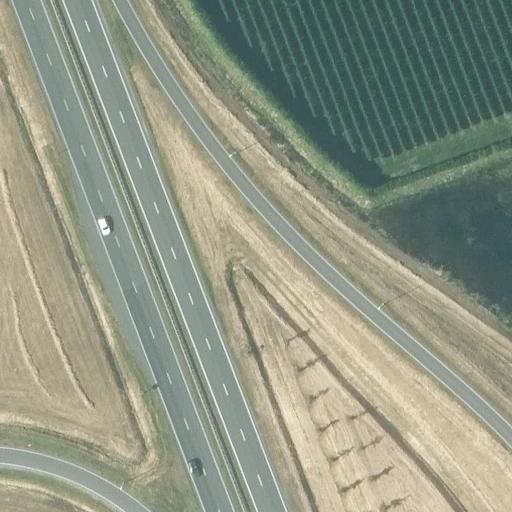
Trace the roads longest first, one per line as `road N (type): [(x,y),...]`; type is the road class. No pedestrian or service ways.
road 1 (trunk): [(511,436),(300,248),(217,156),(120,0)]
road 2 (trunk): [(23,0),(218,511)]
road 3 (trunk): [(271,511),(78,0)]
road 4 (trunk): [(0,455),(53,464),(139,511)]
